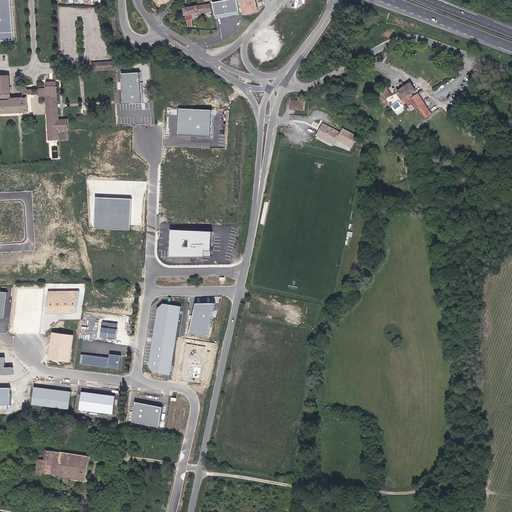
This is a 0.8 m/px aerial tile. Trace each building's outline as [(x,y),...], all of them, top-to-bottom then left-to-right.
[(0,0),(0,40),(12,40),(9,0),(0,0)] [(240,0),(236,0),(217,3),(219,12),(233,10),(234,16),(243,15),(240,0)] [(260,0),(243,0),(246,16),(263,12),(260,0)] [(212,2),(186,6),(187,16),(214,12),(212,2)] [(114,60),(93,62),(94,71),(115,69),(114,60)] [(140,73),(121,73),(122,103),(141,103),(140,73)] [(0,115),(32,113),(31,97),(46,96),(48,141),(63,140),(62,131),(71,131),(70,125),(70,119),(61,119),(58,81),(46,81),(47,88),(23,89),(23,96),(14,96),(13,75),(0,75),(0,115)] [(409,82),(394,91),(400,101),(415,91),(409,82)] [(386,87),(379,92),(385,100),(392,95),(386,87)] [(434,114),(419,94),(411,100),(409,97),(405,100),(408,104),(409,103),(410,105),(413,103),(416,108),(418,107),(427,119),(434,114)] [(306,101),(291,99),(290,110),(304,110),(306,101)] [(211,110),(178,109),(177,135),(210,136),(211,110)] [(341,132),(324,123),(317,136),(334,145),(336,140),(341,132)] [(343,128),(341,132),(336,140),(352,148),(358,136),(343,128)] [(43,168),(44,183),(80,181),(79,166),(43,168)] [(131,199),(95,197),(93,228),(129,230),(131,199)] [(0,235),(21,235),(20,209),(16,209),(16,201),(0,201),(0,235)] [(212,231),(169,229),(168,257),(211,259),(212,231)] [(39,291),(20,289),(17,316),(36,318),(39,291)] [(79,291),(48,291),(45,314),(76,314),(79,291)] [(181,306),(162,303),(157,308),(148,365),(153,373),(170,376),(181,306)] [(214,304),(195,304),(188,334),(206,338),(214,304)] [(118,324),(102,322),(100,337),(115,339),(118,324)] [(73,335),(51,332),(47,360),(69,363),(73,335)] [(120,356),(109,354),(108,358),(81,355),(79,364),(107,367),(118,369),(120,356)] [(3,357),(0,357),(0,374),(13,374),(12,368),(4,368),(3,357)] [(70,392),(33,387),(31,405),(68,409),(70,392)] [(9,388),(0,388),(0,405),(9,405),(9,388)] [(114,396),(81,392),(78,410),(112,415),(114,396)] [(161,408),(134,402),(131,422),(158,428),(161,408)] [(38,457),(36,472),(90,481),(94,456),(47,449),(45,458),(38,457)]
